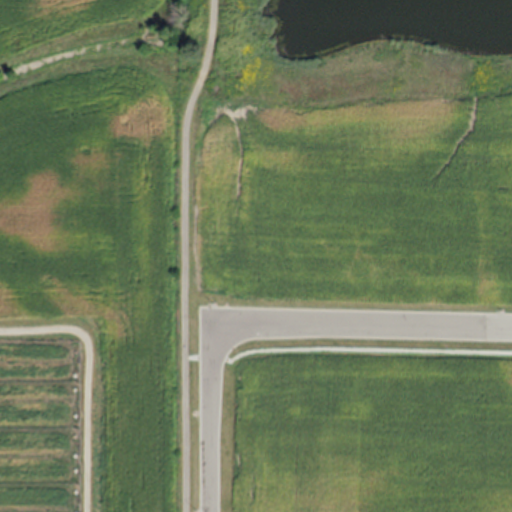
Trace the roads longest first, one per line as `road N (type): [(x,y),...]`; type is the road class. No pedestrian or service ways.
road 1 (residential): [(210,319),(511,325)]
road 2 (residential): [(209,511),(210,319)]
